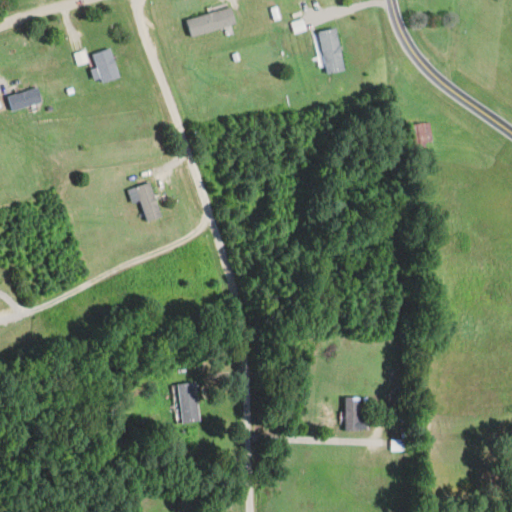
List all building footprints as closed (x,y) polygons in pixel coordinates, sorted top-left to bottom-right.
[(187,20),(192,37),(237,23),(232,6),(187,20)] [(337,28),(319,31),(327,73),(345,70),(337,28)] [(104,83),(122,76),(112,48),(94,54),(104,83)] [(44,102),(39,87),(8,95),(13,111),(44,102)] [(433,143),(432,123),(413,124),(414,144),(433,143)] [(141,201),(149,223),(164,217),(150,182),(129,190),(134,204),(141,201)] [(197,382),(179,383),(181,423),(199,422),(197,382)] [(369,420),(361,420),(361,397),(345,397),(345,431),(369,431),(369,420)]
